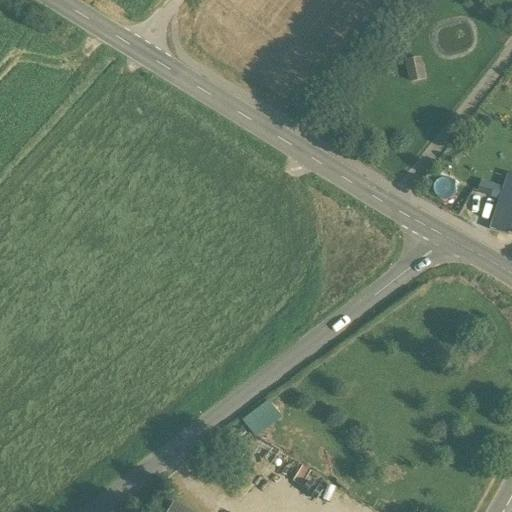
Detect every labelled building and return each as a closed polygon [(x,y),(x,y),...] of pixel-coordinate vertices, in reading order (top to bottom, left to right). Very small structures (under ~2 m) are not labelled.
[(402,65),(406,89),(424,85),(419,62),(402,65)] [(503,179),(511,181),(511,159),(506,164),(510,168),(500,178),(503,179)] [(487,232),(511,239),(511,235),(511,181),(503,179),(487,232)] [(271,407),(243,428),(257,446),(285,425),(271,407)] [(277,471),(298,480),(306,463),(285,453),(277,471)]
